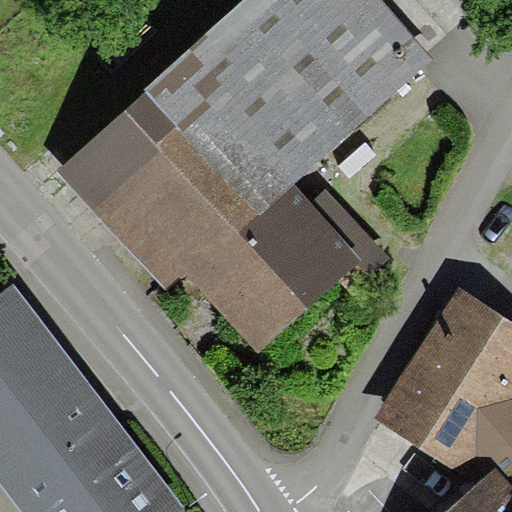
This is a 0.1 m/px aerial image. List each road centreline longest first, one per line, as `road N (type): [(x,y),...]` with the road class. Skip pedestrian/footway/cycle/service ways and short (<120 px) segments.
road 1 (unclassified): [(277,511),(511,109)]
road 2 (unclassified): [(261,511),(203,424),(0,189)]
